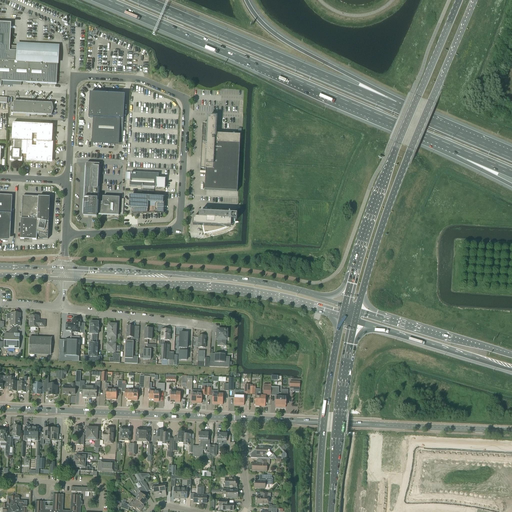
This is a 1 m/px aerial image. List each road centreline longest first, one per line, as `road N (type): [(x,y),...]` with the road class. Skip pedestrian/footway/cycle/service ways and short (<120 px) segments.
road 1 (unclassified): [(69,180),(73,75),(134,77),(184,97),(182,202),(180,224),(171,229),(66,234)]
road 2 (motorway): [(101,0),(457,150)]
road 3 (primary): [(356,310),(394,190),(473,0)]
road 4 (primary): [(459,0),(352,274)]
road 5 (tertiary): [(64,278),(247,290),(342,314)]
road 6 (motorway): [(395,107),(140,0)]
road 7 (tertiary): [(511,431),(244,418)]
road 8 (tertiary): [(319,297),(223,276),(64,267)]
road 9 (tertiary): [(244,418),(17,408)]
road 10 (primary): [(342,314),(317,511)]
road 11 (primary): [(331,511),(354,320)]
road 12 (motorway): [(395,107),(263,26),(246,0)]
road 13 (motorway): [(354,320),(511,369)]
road 14 (motorway): [(511,356),(356,310)]
road 15 (residential): [(401,503),(412,443),(511,449)]
road 16 (residential): [(216,324),(61,308)]
road 17 (motorway): [(511,157),(395,107)]
